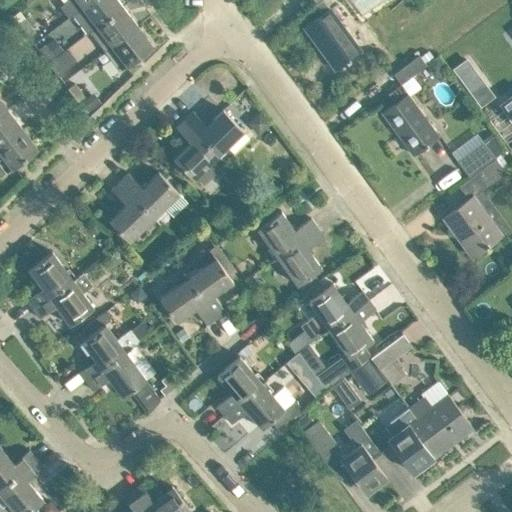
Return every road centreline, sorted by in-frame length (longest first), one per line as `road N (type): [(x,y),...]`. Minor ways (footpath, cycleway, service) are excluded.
road 1 (residential): [(511,407),(231,28)]
road 2 (residential): [(253,511),(181,429),(165,426),(104,458),(86,456),(0,362)]
road 3 (residential): [(83,167),(231,28)]
road 4 (residential): [(0,54),(83,167)]
